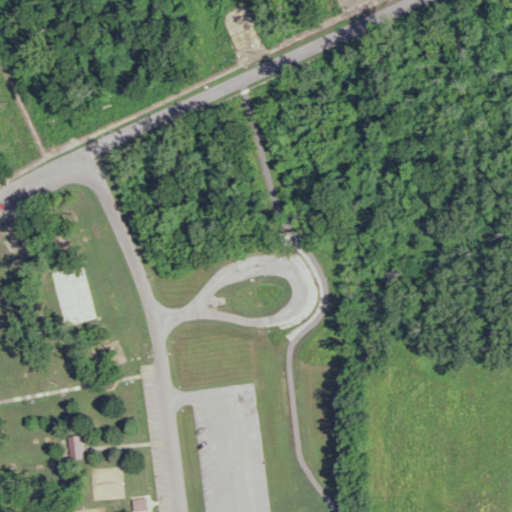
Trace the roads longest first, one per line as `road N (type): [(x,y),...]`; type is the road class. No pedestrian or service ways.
road 1 (residential): [(417,0),(0,198)]
road 2 (residential): [(88,152),(149,318),(177,511)]
